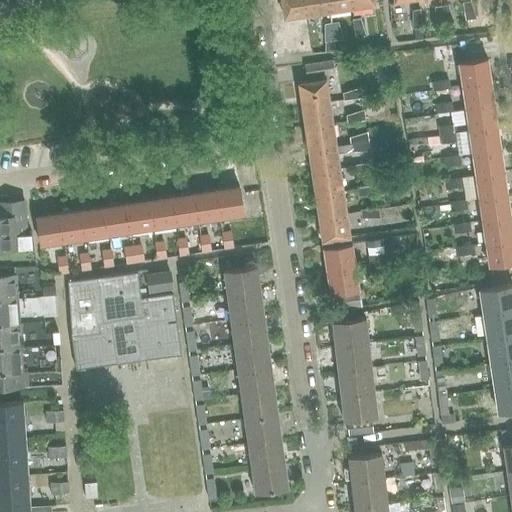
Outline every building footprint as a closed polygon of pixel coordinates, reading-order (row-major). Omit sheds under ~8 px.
[(313,43),(314,43),(311,26),(310,26),(308,15),(306,0),(282,0),(285,17),(298,15),(300,28),(303,27),(302,41),(274,46),(276,57),(314,53),(313,43)] [(306,0),(308,15),(329,12),(327,0),(306,0)] [(327,0),(329,12),(352,8),(350,0),(327,0)] [(375,5),(374,0),(350,0),(352,8),(375,5)] [(467,18),(470,18),(475,17),(470,1),(464,2),(467,18)] [(448,5),(442,6),(444,22),(453,20),(448,5)] [(436,23),(444,22),(442,6),(436,7),(436,23)] [(420,9),(414,10),(414,26),(422,25),(420,9)] [(360,18),(354,19),(357,35),(365,34),(360,18)] [(338,22),(332,23),(334,39),(343,38),(338,22)] [(332,23),(326,24),(326,40),(334,39),(332,23)] [(458,62),(462,84),(491,80),(488,58),(458,62)] [(331,60),(304,64),(306,77),(333,73),(331,60)] [(297,82),(300,105),(328,100),(325,78),(297,82)] [(434,89),(449,87),(448,79),(433,81),(434,89)] [(465,107),(494,103),(491,80),(462,84),(463,97),(465,107)] [(360,88),(344,93),(345,100),(361,97),(360,88)] [(300,105),(304,127),(332,123),(328,100),(300,105)] [(454,110),(453,101),(435,103),(437,112),(454,110)] [(497,126),(494,103),(465,107),(468,130),(497,126)] [(364,109),(346,114),(348,122),(366,119),(364,109)] [(335,145),(332,123),(304,127),(307,150),(335,145)] [(456,123),(439,126),(440,133),(457,131),(456,123)] [(500,148),(497,126),(468,130),(471,152),(500,148)] [(367,131),(350,136),(351,143),(369,140),(367,131)] [(459,141),(457,132),(440,135),(441,143),(459,141)] [(422,149),(438,145),(435,134),(419,138),(422,149)] [(352,150),(370,150),(369,140),(351,143),(352,150)] [(339,168),(335,145),(307,150),(311,172),(339,168)] [(471,152),(474,175),(504,171),(500,148),(471,152)] [(443,156),(445,166),(462,163),(460,154),(443,156)] [(374,172),(374,171),(372,162),(354,165),(355,172),(374,172)] [(311,172),(314,195),(342,190),(339,168),(311,172)] [(507,193),(504,171),(474,175),(478,197),(507,193)] [(465,185),(464,176),(446,178),(448,188),(465,185)] [(358,187),(359,195),(377,195),(375,184),(358,187)] [(239,185),(216,188),(220,216),(243,213),(239,185)] [(216,188),(193,192),(198,219),(220,216),(216,188)] [(318,217),(346,213),(342,190),(314,195),(318,217)] [(175,223),(198,219),(193,192),(171,195),(175,223)] [(481,220),(510,216),(507,193),(478,197),(481,220)] [(152,226),(175,223),(171,195),(148,198),(152,226)] [(126,202),(130,230),(152,226),(148,198),(126,202)] [(451,210),(469,208),(467,198),(450,200),(451,210)] [(0,202),(0,247),(16,246),(15,233),(26,232),(24,201),(0,202)] [(126,202),(103,205),(107,233),(130,230),(126,202)] [(103,205),(80,208),(84,236),(107,233),(103,205)] [(380,217),(379,207),(361,209),(362,217),(380,217)] [(62,240),(84,236),(80,208),(58,212),(62,240)] [(39,243),(62,240),(58,212),(35,215),(39,243)] [(349,235),(346,213),(318,217),(321,240),(349,235)] [(511,238),(511,231),(510,216),(481,220),(484,243),(511,238)] [(455,233),(472,230),(470,220),(453,223),(455,233)] [(231,230),(223,232),(225,248),(233,246),(231,230)] [(212,250),(209,233),(200,235),(202,252),(212,250)] [(180,255),(190,254),(187,236),(177,238),(180,255)] [(511,261),(511,238),(484,243),(487,265),(511,261)] [(158,259),(167,257),(164,240),(155,241),(158,259)] [(322,247),(326,270),(355,266),(351,243),(322,247)] [(458,255),(475,253),(474,243),(457,245),(458,255)] [(136,261),(145,260),(142,244),(133,245),(136,261)] [(127,263),(136,261),(133,245),(125,246),(127,263)] [(113,265),(111,249),(103,250),(105,266),(113,265)] [(91,268),(88,252),(81,253),(83,269),(91,268)] [(369,264),(387,262),(386,253),(368,255),(369,264)] [(69,272),(66,255),(58,257),(61,273),(69,272)] [(388,271),(387,262),(369,264),(370,273),(388,271)] [(224,270),(227,294),(260,290),(256,265),(224,270)] [(337,292),(359,288),(355,266),(326,270),(329,293),(337,292)] [(180,277),(189,276),(188,268),(179,269),(180,277)] [(0,270),(0,295),(16,294),(14,270),(0,270)] [(97,276),(68,279),(72,334),(73,334),(77,368),(125,362),(182,355),(174,293),(141,297),(138,271),(97,276)] [(151,289),(171,286),(169,271),(149,274),(151,289)] [(187,280),(179,281),(181,301),(190,300),(187,280)] [(511,284),(479,290),(482,314),(511,309),(511,284)] [(359,288),(337,292),(339,309),(362,306),(359,288)] [(227,294),(231,319),(263,315),(260,290),(227,294)] [(0,295),(0,319),(42,317),(42,313),(56,312),(54,291),(16,294),(0,295)] [(437,317),(434,297),(426,298),(429,318),(437,317)] [(185,326),(194,324),(191,305),(182,306),(185,326)] [(511,309),(482,314),(486,338),(511,334),(511,309)] [(421,310),(412,311),(415,330),(423,329),(421,310)] [(266,339),(263,315),(231,319),(234,344),(266,339)] [(331,320),(334,345),(367,341),(364,316),(331,320)] [(0,319),(0,343),(53,340),(58,340),(57,329),(43,330),(42,317),(0,319)] [(440,339),(437,320),(429,321),(432,340),(440,339)] [(188,350),(197,349),(194,329),(186,330),(188,350)] [(426,354),(424,334),(415,335),(418,355),(426,354)] [(511,334),(486,338),(490,363),(511,359),(511,334)] [(270,364),(266,339),(234,344),(237,368),(270,364)] [(55,358),(54,352),(53,340),(0,343),(0,384),(61,380),(60,358),(55,358)] [(370,366),(367,341),(334,345),(337,370),(370,366)] [(443,364),(440,344),(432,345),(435,365),(443,364)] [(198,354),(189,355),(192,375),(200,374),(198,354)] [(427,359),(419,360),(421,379),(429,379),(427,359)] [(511,359),(490,363),(493,387),(511,384),(511,359)] [(237,368),(241,393),(273,388),(270,364),(237,368)] [(337,370),(340,395),(373,391),(370,366),(337,370)] [(437,389),(446,388),(444,369),(435,370),(437,389)] [(192,380),(195,399),(204,398),(201,379),(192,380)] [(511,384),(493,387),(497,412),(511,409),(511,384)] [(277,413),(273,388),(241,393),(244,417),(277,413)] [(343,420),(376,416),(373,391),(340,395),(343,420)] [(449,413),(447,394),(438,394),(441,414),(449,413)] [(0,436),(24,434),(22,399),(0,400),(0,436)] [(199,424),(207,423),(204,403),(196,404),(199,424)] [(64,409),(54,410),(46,410),(47,421),(64,420),(64,409)] [(244,417),(247,442),(280,438),(277,413),(244,417)] [(348,420),(350,434),(374,431),(372,417),(348,420)] [(202,448),(211,447),(208,428),(199,429),(202,448)] [(0,436),(0,472),(27,469),(24,434),(0,436)] [(502,444),(505,463),(511,462),(511,435),(502,437),(503,444),(502,444)] [(283,462),(280,438),(247,442),(251,467),(283,462)] [(424,439),(399,441),(400,458),(425,457),(424,439)] [(49,446),(49,457),(67,456),(66,445),(49,446)] [(438,446),(429,447),(432,466),(440,465),(438,446)] [(202,453),(205,473),(214,472),(211,452),(202,453)] [(347,456),(350,481),(384,477),(381,452),(347,456)] [(287,487),(283,462),(251,467),(254,491),(287,487)] [(414,473),(412,462),(401,463),(402,474),(414,473)] [(27,469),(0,472),(0,509),(20,508),(19,511),(49,511),(49,503),(29,505),(27,469)] [(441,470),(432,472),(435,491),(444,490),(441,470)] [(217,496),(215,477),(206,478),(209,497),(217,496)] [(387,501),(384,477),(350,481),(353,506),(387,501)] [(51,492),(55,492),(69,491),(68,479),(50,481),(51,492)] [(96,480),(84,481),(85,495),(97,494),(96,480)] [(333,503),(343,503),(343,482),(332,482),(333,503)] [(446,511),(444,495),(436,496),(438,511),(446,511)] [(353,506),(353,511),(387,511),(387,501),(353,506)]
